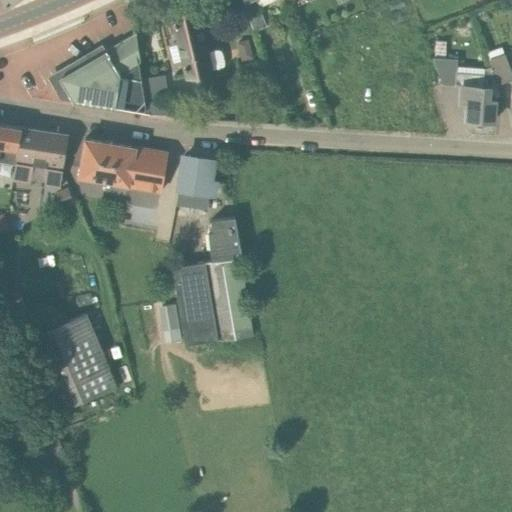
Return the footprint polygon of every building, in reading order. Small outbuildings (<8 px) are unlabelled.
[(243,0),(249,18),(252,32),(258,49),(272,45),(266,28),(260,12),(254,0),(243,0)] [(207,52),(195,4),(170,10),(179,45),(170,46),(173,62),(182,60),(185,73),(224,63),(224,62),(222,54),(220,50),(215,50),(207,52)] [(147,10),(134,12),(136,24),(149,23),(147,10)] [(146,99),(143,78),(136,32),(133,34),(111,47),(61,77),(74,101),(148,113),(146,99)] [(434,58),(444,58),(445,41),(434,41),(434,58)] [(489,60),(491,66),(498,83),(511,79),(511,74),(504,54),(489,60)] [(434,58),(431,58),(443,85),(455,85),(460,85),(459,102),(466,102),(465,119),(494,121),(495,99),(488,99),(489,86),(497,83),(491,66),(484,69),(456,68),(457,59),(444,58),(434,58)] [(272,100),(277,123),(288,121),(284,98),(272,100)] [(166,114),(167,103),(149,102),(149,113),(166,114)] [(22,128),(0,123),(0,161),(14,164),(16,164),(19,150),(18,149),(22,128)] [(68,135),(22,128),(18,149),(19,150),(16,164),(14,164),(11,180),(59,188),(68,135)] [(161,190),(168,153),(85,138),(79,176),(161,190)] [(206,207),(210,178),(213,160),(184,156),(177,203),(206,207)] [(57,195),(64,209),(75,205),(68,190),(57,195)] [(212,260),(239,257),(242,256),(234,216),(211,219),(214,241),(210,242),(212,260)] [(205,261),(218,341),(253,336),(239,257),(212,260),(205,261)] [(218,341),(205,261),(172,266),(175,289),(177,304),(181,327),(184,345),(218,341)] [(29,317),(22,297),(5,303),(13,323),(29,317)] [(181,327),(177,304),(162,307),(165,330),(181,327)] [(56,411),(116,386),(85,313),(24,341),(56,411)]
